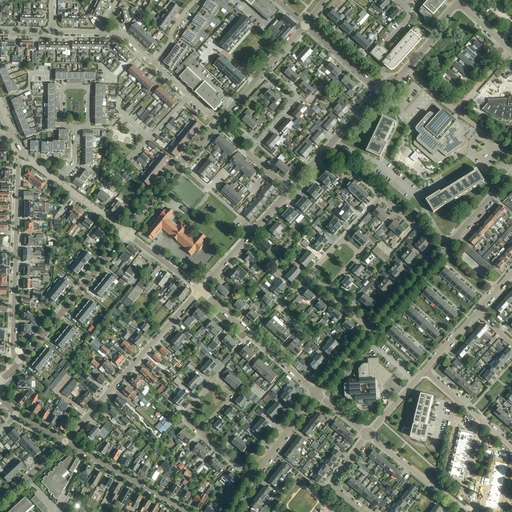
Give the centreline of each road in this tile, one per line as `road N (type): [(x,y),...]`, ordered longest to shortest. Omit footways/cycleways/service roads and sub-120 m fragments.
road 1 (residential): [(20,362),(12,337),(22,154)]
road 2 (residential): [(65,442),(200,290)]
road 3 (tertiary): [(20,362),(126,234)]
road 4 (unclassified): [(316,393),(200,290)]
road 5 (tertiary): [(65,442),(186,511)]
road 6 (residential): [(289,190),(246,155),(298,95)]
road 7 (tertiary): [(217,123),(305,25)]
road 8 (unclassified): [(367,434),(466,511)]
road 9 (residential): [(75,128),(62,128),(62,86),(87,86),(87,128)]
road 10 (residential): [(378,90),(407,68),(458,2)]
